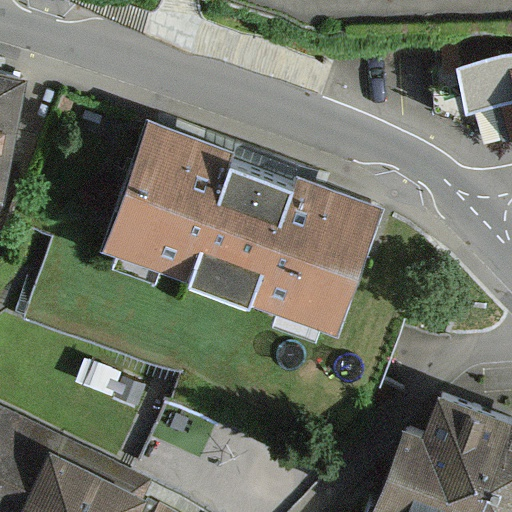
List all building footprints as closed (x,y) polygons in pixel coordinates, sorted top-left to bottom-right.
[(511,49),(463,60),(473,90),(495,87),(506,121),(511,121),(511,49)] [(0,158),(18,74),(0,69),(0,158)] [(375,194),(150,115),(112,222),(336,301),(375,194)] [(449,511),(467,511),(506,404),(453,385),(440,420),(412,410),(383,488),(449,511)] [(511,511),(511,406),(506,404),(467,511),(511,511)] [(213,511),(0,406),(0,489),(25,502),(19,511),(213,511)]
